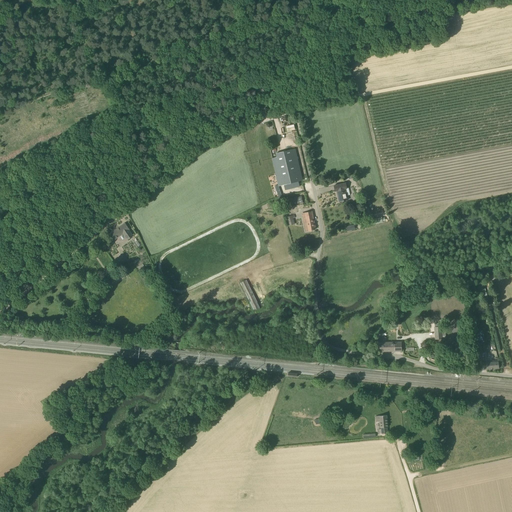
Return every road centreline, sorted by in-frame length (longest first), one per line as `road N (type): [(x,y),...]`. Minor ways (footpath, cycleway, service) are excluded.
road 1 (unclassified): [(511,376),(440,370),(332,348),(320,337),(321,222),(294,106)]
road 2 (track): [(0,111),(321,0)]
road 3 (unclassified): [(89,242),(200,154),(294,106)]
road 4 (track): [(338,98),(511,67)]
road 5 (unclassified): [(294,106),(338,98),(313,0)]
